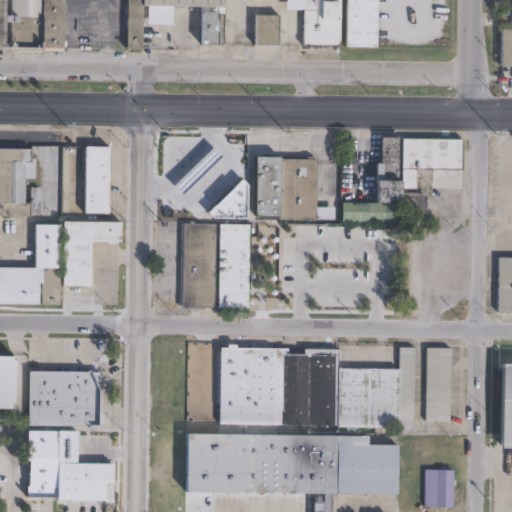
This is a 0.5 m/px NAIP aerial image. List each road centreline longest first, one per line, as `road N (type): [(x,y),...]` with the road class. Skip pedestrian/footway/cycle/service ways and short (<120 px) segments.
road 1 (residential): [(511,328),(0,321)]
road 2 (residential): [(478,114),(478,511)]
road 3 (tertiary): [(142,216),(138,511)]
road 4 (secondary): [(241,110),(511,114)]
